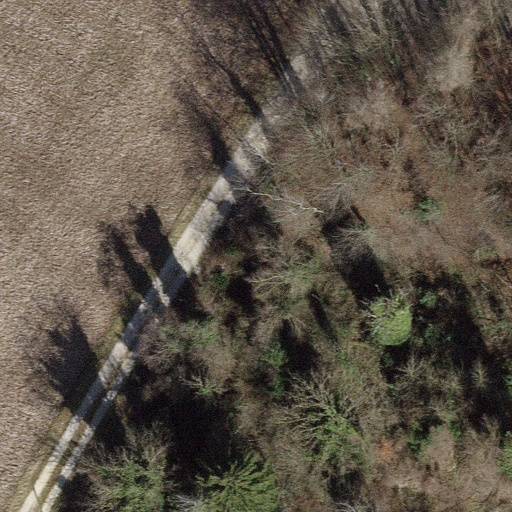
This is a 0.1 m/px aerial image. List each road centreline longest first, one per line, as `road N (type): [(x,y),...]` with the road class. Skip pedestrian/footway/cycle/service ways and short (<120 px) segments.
road 1 (track): [(355,0),(43,511)]
road 2 (track): [(341,30),(511,26)]
